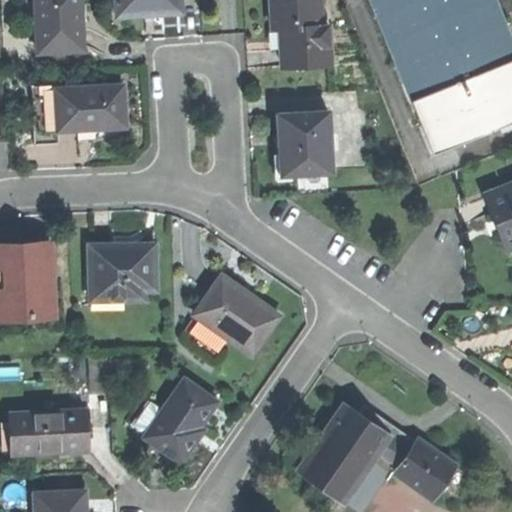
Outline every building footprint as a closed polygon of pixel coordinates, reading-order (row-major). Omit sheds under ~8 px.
[(36,0),(38,51),(84,49),(83,38),(83,23),(79,23),(78,4),(83,4),(83,0),(36,0)] [(155,14),(185,12),(184,0),(118,0),(119,15),(155,14)] [(285,40),(286,56),(332,53),(330,23),(322,24),(320,0),(272,0),(274,26),(284,26),(285,40)] [(374,0),(435,152),(511,121),(511,37),(497,0),(374,0)] [(124,66),(57,68),(58,129),(91,128),(125,127),(124,66)] [(59,137),(58,129),(57,68),(28,69),(30,138),(59,137)] [(284,145),(285,172),(333,169),(330,112),(282,115),(284,145)] [(511,246),(511,185),(486,196),(498,226),(507,249),(511,246)] [(0,255),(0,320),(38,319),(37,311),(56,310),(55,287),(53,287),(52,267),(55,267),(54,242),(35,242),(16,243),(16,254),(0,255)] [(125,245),(93,245),(94,292),(126,291),(126,300),(148,299),(148,290),(158,290),(157,244),(125,245)] [(224,277),(197,315),(255,355),(281,317),(253,297),(224,277)] [(93,355),(94,385),(111,384),(110,354),(93,355)] [(202,425),(218,401),(187,379),(165,411),(148,434),(147,437),(183,462),(197,442),(207,428),(202,425)] [(133,424),(148,434),(165,411),(150,401),(146,406),(148,408),(140,420),(138,418),(133,424)] [(300,472),(341,502),(377,451),(399,466),(411,450),(379,426),(348,404),(337,420),(329,421),(330,431),(321,433),(322,444),(312,446),(311,457),(305,458),(306,465),(300,472)] [(13,415),(15,454),(91,449),(90,437),(89,426),(95,426),(94,410),(13,415)] [(419,438),(411,450),(399,466),(395,472),(433,499),(457,466),(419,438)] [(90,511),(89,491),(38,493),(38,511),(90,511)]
